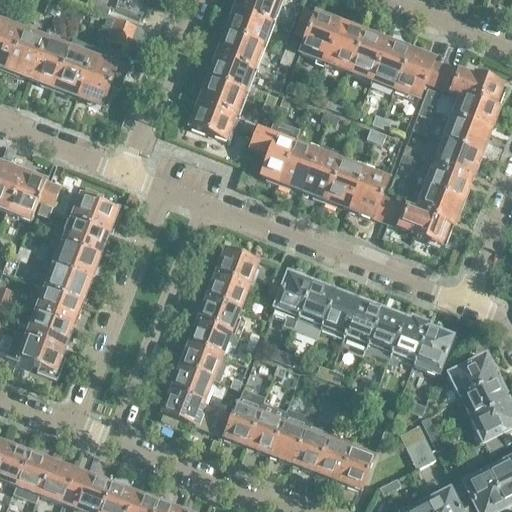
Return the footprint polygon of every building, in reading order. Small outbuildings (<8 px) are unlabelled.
[(51,0),(45,16),(54,20),(61,3),(53,0),(51,0)] [(86,12),(90,0),(66,0),(65,4),(86,12)] [(114,14),(119,0),(90,0),(86,12),(111,21),(114,14)] [(119,0),(114,14),(140,24),(144,12),(147,6),(149,0),(119,0)] [(238,0),(234,13),(273,29),(283,5),(268,0),(238,0)] [(74,13),(69,25),(78,29),(82,16),(74,13)] [(264,52),(273,29),(234,13),(229,25),(227,25),(223,36),(264,52)] [(303,43),(313,18),(303,14),(293,39),(303,43)] [(325,68),(340,28),(314,18),(313,18),(303,43),(297,57),(325,68)] [(109,36),(110,34),(115,23),(108,20),(103,34),(109,36)] [(132,42),(136,32),(136,31),(115,23),(110,34),(132,42)] [(285,24),(282,33),(289,36),(293,27),(285,24)] [(0,73),(6,76),(22,35),(0,26),(0,73)] [(347,77),(364,35),(352,30),(351,32),(340,28),(325,68),(347,77)] [(106,45),(109,36),(103,34),(99,42),(106,45)] [(110,34),(109,36),(106,45),(128,53),(132,42),(110,34)] [(31,83),(45,44),(22,35),(6,76),(18,80),(19,79),(31,83)] [(373,86),(388,46),(375,41),(375,39),(364,35),(347,77),(373,86)] [(54,94),(69,53),(59,49),(59,47),(59,44),(58,42),(56,40),(54,39),(48,36),(45,44),(31,83),(41,87),(40,89),(53,94),(53,93),(54,94)] [(255,76),(264,52),(223,36),(218,48),(220,49),(216,60),(255,76)] [(394,94),(410,53),(398,48),(397,50),(388,46),(373,86),(394,94)] [(95,52),(91,61),(76,101),(87,105),(86,107),(99,112),(100,110),(101,111),(109,89),(119,92),(124,77),(115,73),(116,71),(101,65),(104,56),(95,52)] [(294,56),(285,52),(282,59),(291,62),(294,56)] [(76,101),(91,61),(69,53),(54,94),(65,98),(65,97),(76,101)] [(443,70),(432,66),(433,64),(421,59),(422,57),(410,53),(394,94),(416,103),(422,86),(435,91),(443,70)] [(288,72),(291,62),(282,59),(279,67),(288,72)] [(246,99),(255,76),(216,60),(211,72),(210,71),(205,83),(246,99)] [(473,81),(458,76),(447,71),(439,92),(450,96),(449,98),(460,103),(496,117),(506,92),(500,90),(501,88),(490,84),(489,85),(474,80),(473,81)] [(237,122),(246,99),(205,83),(200,95),(202,96),(198,107),(237,122)] [(295,89),(289,86),(288,85),(285,96),(292,98),(295,89)] [(430,114),(437,97),(427,93),(420,111),(430,114)] [(267,99),(264,106),(274,109),(276,103),(267,99)] [(286,114),(290,104),(291,103),(283,101),(278,110),(286,114)] [(333,114),(337,104),(329,101),(325,111),(333,114)] [(488,137),(496,117),(460,103),(452,123),(488,137)] [(344,107),(337,104),(333,114),(340,117),(344,107)] [(270,118),(274,109),(264,106),(261,114),(270,118)] [(228,146),(237,122),(198,107),(189,131),(191,132),(190,133),(204,139),(205,137),(228,146)] [(426,122),(430,114),(420,111),(417,119),(426,122)] [(327,129),(331,119),(323,116),(320,126),(327,129)] [(338,122),(331,119),(327,129),(335,132),(338,122)] [(379,133),(383,123),(375,120),(371,129),(379,133)] [(391,126),(383,123),(379,133),(387,135),(391,126)] [(484,148),(488,137),(452,123),(443,146),(481,161),(486,149),(484,148)] [(245,125),(244,126),(241,133),(250,137),(254,129),(245,125)] [(278,189),(294,146),(275,138),(274,139),(258,132),(249,154),(268,161),(260,180),(266,182),(265,184),(278,189)] [(374,147),(377,137),(370,134),(366,144),(374,147)] [(381,150),(385,140),(377,137),(374,147),(381,150)] [(301,196),(317,154),(294,146),(278,189),(289,193),(290,192),(301,196)] [(477,172),(481,161),(443,146),(434,169),(470,183),(475,172),(477,172)] [(415,153),(405,150),(403,157),(412,160),(415,153)] [(324,207),(340,163),(317,154),(301,196),(313,200),(312,202),(324,207)] [(409,169),(412,160),(403,157),(400,166),(409,169)] [(348,214),(364,173),(340,163),(324,207),(336,211),(336,209),(348,214)] [(0,213),(6,216),(21,176),(0,168),(0,213)] [(466,194),(470,183),(434,169),(425,192),(463,207),(468,195),(466,194)] [(388,182),(364,173),(348,214),(372,223),(372,221),(383,225),(391,206),(380,201),(388,182)] [(45,186),(21,176),(6,216),(30,225),(37,206),(45,186)] [(52,211),(59,193),(60,191),(49,187),(41,207),(52,211)] [(459,219),(463,207),(425,192),(417,213),(453,227),(457,218),(459,219)] [(80,200),(70,224),(108,238),(111,230),(115,232),(123,211),(102,203),(101,207),(95,205),(95,206),(80,200)] [(444,251),(453,227),(417,213),(417,214),(403,209),(403,211),(402,211),(406,203),(398,200),(395,208),(394,207),(387,227),(413,237),(412,239),(427,245),(427,246),(438,251),(438,249),(444,251)] [(40,213),(38,218),(48,222),(50,216),(40,213)] [(99,260),(108,238),(70,224),(62,246),(99,260)] [(90,284),(99,260),(62,246),(53,269),(90,284)] [(20,252),(17,257),(27,261),(29,255),(20,252)] [(224,254),(215,278),(249,292),(253,281),(270,288),(266,298),(278,303),(287,279),(251,265),(251,263),(245,260),(244,262),(224,254)] [(25,266),(27,261),(17,257),(15,262),(25,266)] [(81,307),(90,284),(53,269),(44,293),(81,307)] [(257,295),(249,292),(215,278),(206,301),(242,315),(242,313),(251,312),(257,295)] [(297,324),(311,288),(302,284),(300,281),(293,278),(289,280),(287,279),(278,303),(273,315),(272,319),(285,324),(282,331),(293,335),(297,324)] [(320,333),(334,297),(324,293),(323,290),(315,287),(312,289),(311,288),(297,324),(320,333)] [(72,332),(81,307),(44,293),(35,317),(72,332)] [(343,342),(357,306),(348,302),(346,299),(339,296),(335,298),(334,297),(320,333),(343,342)] [(0,297),(0,303),(6,306),(8,301),(0,297)] [(273,315),(278,303),(266,298),(266,299),(269,300),(266,307),(272,310),(271,314),(273,315)] [(244,326),(240,319),(242,315),(206,301),(196,325),(230,338),(239,342),(244,326)] [(364,358),(381,315),(379,314),(378,311),(370,308),(366,310),(357,306),(343,342),(340,350),(361,358),(360,360),(361,361),(364,357),(364,358)] [(390,361),(404,324),(402,323),(401,320),(393,317),(390,319),(381,315),(364,358),(374,362),(376,364),(382,366),(385,366),(387,367),(389,361),(390,361)] [(63,355),(72,332),(35,317),(26,340),(63,355)] [(413,370),(428,333),(427,333),(428,330),(411,324),(410,327),(404,324),(390,361),(413,370)] [(239,342),(230,338),(196,325),(188,347),(222,361),(227,347),(235,351),(239,342)] [(0,328),(0,337),(6,340),(9,332),(0,328)] [(435,336),(428,333),(413,370),(436,379),(451,342),(448,341),(447,338),(439,335),(435,336)] [(250,337),(247,345),(256,348),(259,340),(250,337)] [(60,362),(63,355),(26,340),(20,356),(17,364),(37,372),(36,376),(57,384),(64,363),(60,362)] [(253,356),(256,348),(247,345),(244,353),(253,356)] [(212,384),(222,361),(188,347),(179,371),(212,384)] [(280,366),(284,357),(273,352),(269,362),(280,366)] [(296,361),(284,357),(280,366),(292,371),(296,361)] [(459,403),(496,384),(492,375),(493,372),(490,364),(486,363),(485,361),(448,380),(454,392),(446,397),(450,407),(459,403)] [(274,378),(277,370),(269,367),(266,375),(274,378)] [(285,373),(277,370),(274,378),(282,381),(285,373)] [(203,407),(212,384),(179,371),(170,393),(203,407)] [(326,384),(330,375),(319,371),(315,380),(326,384)] [(342,379),(330,375),(326,384),(338,389),(342,379)] [(237,394),(241,386),(233,383),(229,391),(237,394)] [(497,385),(496,384),(459,403),(470,425),(508,407),(503,397),(504,394),(501,387),(497,385)] [(320,396),(323,388),(314,385),(311,392),(320,396)] [(327,399),(330,391),(323,388),(320,396),(327,399)] [(373,402),(377,392),(365,388),(362,398),(373,402)] [(388,396),(377,392),(373,402),(385,406),(388,396)] [(214,411),(203,407),(170,393),(160,418),(194,431),(194,430),(223,441),(231,418),(223,415),(222,414),(219,421),(212,418),(214,411)] [(239,404),(229,400),(223,415),(231,418),(234,409),(237,410),(239,404)] [(365,413),(368,405),(360,402),(357,410),(365,413)] [(246,451),(259,418),(246,413),(248,408),(239,404),(237,410),(234,409),(231,418),(223,441),(222,442),(246,451)] [(376,408),(368,405),(365,413),(373,416),(376,408)] [(413,406),(409,416),(420,421),(424,410),(413,406)] [(511,408),(511,409),(508,408),(508,407),(470,425),(482,448),(485,447),(492,443),(499,439),(505,450),(511,447),(511,408)] [(268,460),(281,426),(259,418),(246,451),(268,460)] [(421,426),(426,436),(434,432),(429,422),(421,426)] [(291,469),(304,435),(281,426),(268,460),(291,469)] [(404,451),(424,441),(418,430),(399,440),(404,451)] [(439,443),(434,432),(426,436),(431,447),(439,443)] [(314,478),(328,444),(304,435),(291,469),(314,478)] [(499,439),(492,443),(497,454),(505,450),(499,439)] [(429,452),(424,441),(404,451),(410,462),(429,452)] [(213,443),(208,456),(215,459),(220,446),(213,443)] [(444,452),(439,443),(431,447),(436,456),(444,452)] [(497,454),(492,443),(485,447),(490,458),(497,454)] [(337,487),(350,453),(328,444),(314,478),(337,487)] [(0,485),(15,491),(28,457),(5,448),(0,460),(0,485)] [(464,466),(476,460),(478,459),(474,451),(460,458),(464,466)] [(435,464),(429,452),(410,462),(416,474),(435,464)] [(373,462),(350,453),(337,487),(360,495),(373,462)] [(38,500),(51,466),(28,457),(15,491),(38,500)] [(511,474),(507,465),(486,476),(503,511),(510,511),(511,511),(511,474)] [(86,479),(51,466),(38,500),(62,509),(63,508),(62,508),(69,492),(80,496),(86,480),(86,479)] [(503,511),(486,476),(462,488),(467,498),(453,505),(456,511),(503,511)] [(69,511),(100,511),(110,488),(86,479),(86,480),(80,496),(69,492),(62,508),(63,508),(62,509),(69,511)] [(400,491),(396,483),(387,488),(391,495),(400,491)] [(127,511),(133,497),(110,488),(100,511),(127,511)] [(391,495),(387,488),(379,492),(383,499),(391,495)] [(456,511),(453,505),(467,498),(462,488),(453,492),(452,489),(423,504),(427,511),(456,511)] [(154,511),(156,506),(133,497),(127,511),(154,511)]
